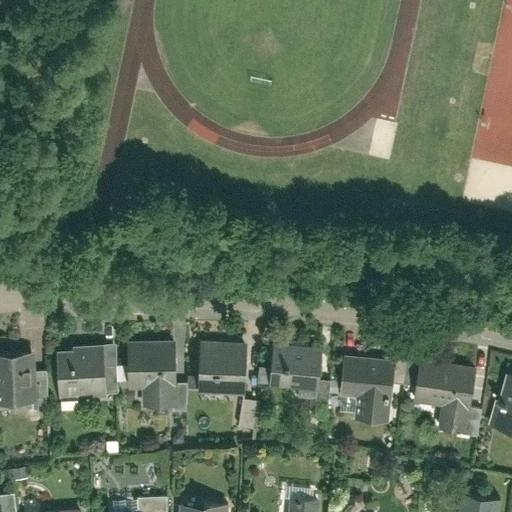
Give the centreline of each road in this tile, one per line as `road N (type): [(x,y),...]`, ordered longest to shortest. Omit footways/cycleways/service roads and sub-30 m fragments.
road 1 (residential): [(511,328),(0,288)]
road 2 (track): [(62,0),(0,288)]
